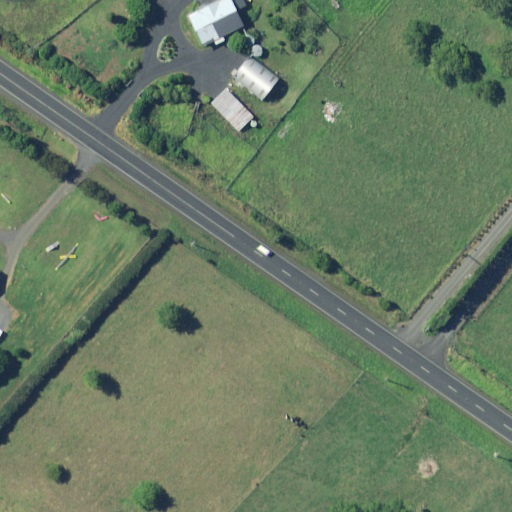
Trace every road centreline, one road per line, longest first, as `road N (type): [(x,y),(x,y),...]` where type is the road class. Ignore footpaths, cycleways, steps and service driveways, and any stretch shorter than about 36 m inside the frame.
road 1 (unclassified): [(0,74),(511,430)]
road 2 (unknown): [(428,372),(511,262)]
